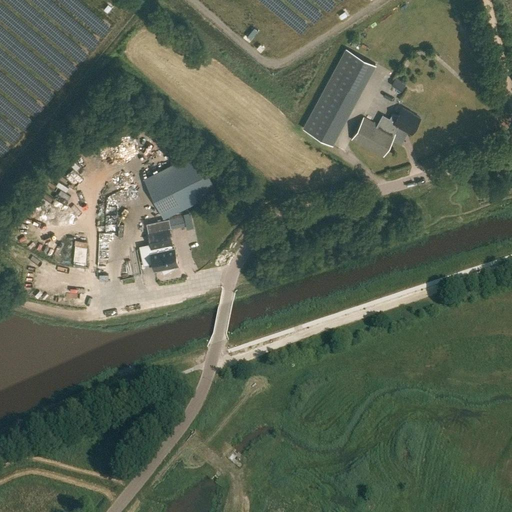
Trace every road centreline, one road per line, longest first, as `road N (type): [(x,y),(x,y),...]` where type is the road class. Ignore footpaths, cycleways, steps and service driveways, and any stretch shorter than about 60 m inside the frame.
road 1 (tertiary): [(113,511),(197,398),(231,273),(249,239),(282,217),(420,177),(511,137)]
road 2 (track): [(211,366),(511,264)]
